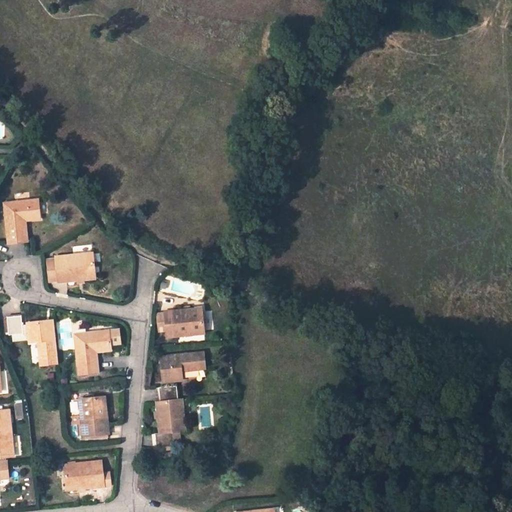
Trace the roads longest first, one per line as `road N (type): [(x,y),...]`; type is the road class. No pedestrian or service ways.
road 1 (track): [(364,0),(275,98),(243,289)]
road 2 (residential): [(18,281),(36,296),(140,318),(126,510)]
road 3 (track): [(243,289),(118,235),(0,100)]
road 4 (track): [(511,384),(377,345),(243,289)]
road 5 (track): [(38,0),(55,17),(107,18),(138,43),(275,98)]
